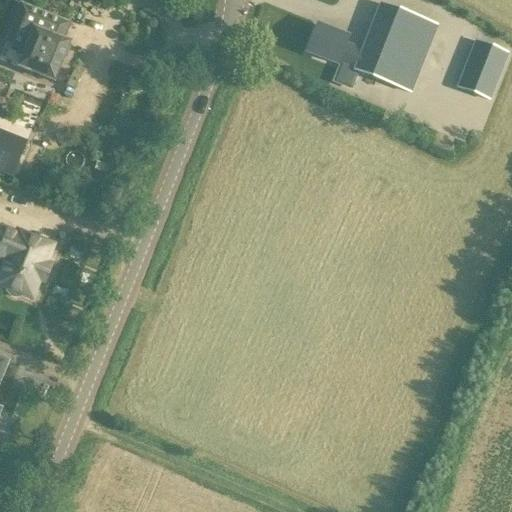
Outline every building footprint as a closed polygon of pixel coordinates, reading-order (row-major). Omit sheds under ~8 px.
[(338,66),(332,83),(352,90),(358,73),(396,88),(422,20),(380,3),(362,50),(346,43),(348,38),(317,26),(306,53),(338,66)] [(6,42),(25,49),(18,67),(55,82),(71,44),(63,40),(70,24),(21,4),(6,42)] [(507,54),(476,42),(457,89),(489,101),(507,54)] [(0,142),(0,171),(13,177),(23,152),(0,142)] [(20,298),(24,295),(31,298),(38,279),(40,280),(47,264),(45,263),(52,245),(17,231),(16,233),(0,226),(0,258),(9,262),(0,284),(0,285),(4,287),(6,292),(9,296),(12,297),(15,298),(20,298)]
